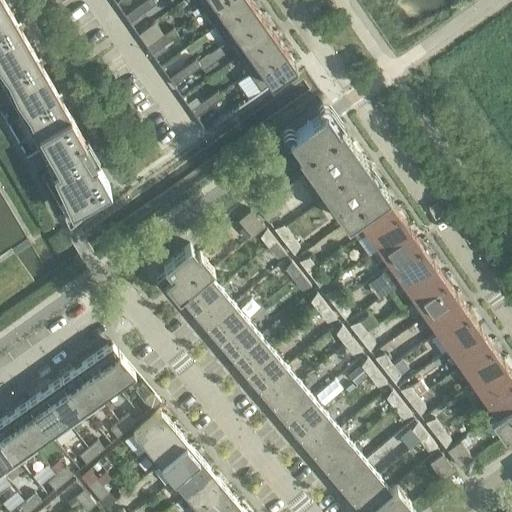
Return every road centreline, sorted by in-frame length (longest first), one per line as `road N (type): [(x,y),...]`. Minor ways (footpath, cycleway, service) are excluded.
road 1 (residential): [(0,383),(115,303),(138,314),(302,511)]
road 2 (residential): [(355,98),(511,325)]
road 3 (residential): [(197,144),(95,0)]
road 4 (residential): [(355,98),(284,0)]
